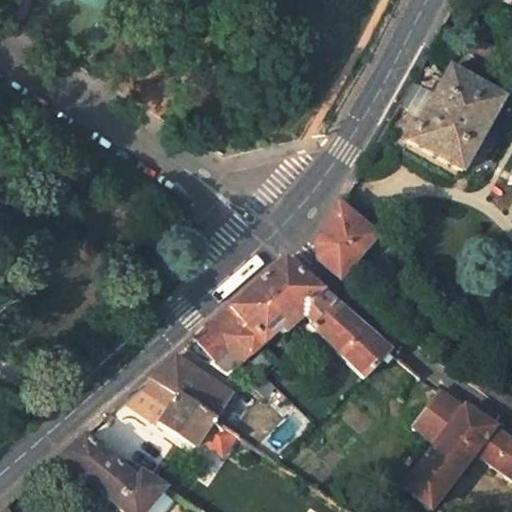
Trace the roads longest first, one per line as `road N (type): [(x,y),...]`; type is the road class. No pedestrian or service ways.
road 1 (primary): [(271,234),(0,471)]
road 2 (unclassified): [(0,51),(140,138),(271,234)]
road 3 (residential): [(511,425),(422,365),(271,234)]
road 4 (primary): [(425,0),(341,150),(271,234)]
